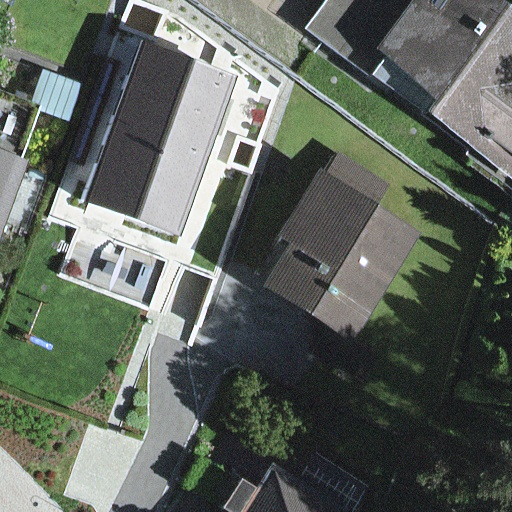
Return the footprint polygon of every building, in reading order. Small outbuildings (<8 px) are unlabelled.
[(322,0),(304,24),(504,176),(511,165),(511,16),(490,0),(322,0)] [(228,82),(137,50),(77,220),(168,252),(228,82)] [(0,172),(32,88),(0,76),(0,172)] [(398,242),(309,179),(263,244),(276,254),(249,292),(325,346),(398,242)] [(328,511),(272,471),(241,511),(328,511)]
